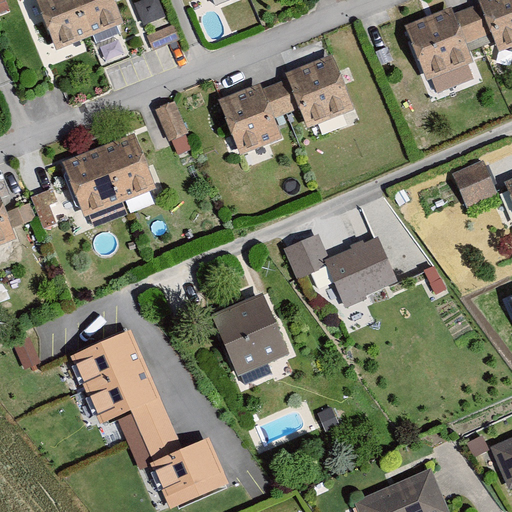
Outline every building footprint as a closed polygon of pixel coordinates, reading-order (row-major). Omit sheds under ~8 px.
[(114,0),(37,0),(56,50),(124,24),(114,0)] [(144,18),(163,13),(158,0),(144,0),(139,1),(144,18)] [(453,8),(404,26),(426,85),(476,66),(471,54),(495,45),(499,54),(511,49),(511,0),(476,0),(479,6),(455,15),(453,8)] [(173,26),(145,37),(151,52),(179,41),(173,26)] [(260,84),(220,99),(241,152),(281,136),(274,117),(300,107),(308,127),(356,108),(334,52),(282,72),(285,81),(263,90),(260,84)] [(191,132),(177,101),(158,110),(173,141),(191,132)] [(133,134),(62,164),(84,218),(89,217),(94,229),(129,215),(123,201),(155,188),(133,134)] [(483,164),(452,177),(467,212),(498,199),(483,164)] [(0,190),(0,248),(18,242),(13,228),(34,221),(28,204),(8,212),(0,190)] [(35,195),(42,223),(58,218),(51,191),(35,195)] [(320,240),(287,254),(298,281),(326,269),(343,310),(400,287),(379,238),(328,260),(320,240)] [(261,293),(210,315),(237,378),(288,357),(261,293)] [(130,331),(69,358),(99,426),(131,412),(173,508),(229,484),(209,438),(181,450),(130,331)] [(511,436),(490,446),(510,492),(511,491),(511,436)] [(450,511),(433,471),(355,503),(358,511),(450,511)]
